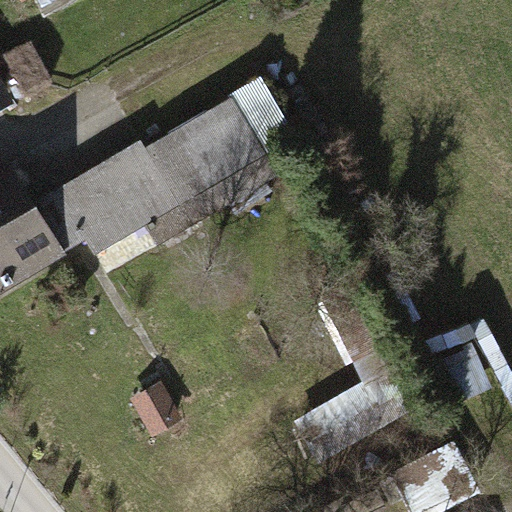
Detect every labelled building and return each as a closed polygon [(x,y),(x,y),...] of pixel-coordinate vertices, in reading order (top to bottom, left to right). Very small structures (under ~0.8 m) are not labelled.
[(0,99),(26,84),(0,42),(0,99)] [(150,141),(61,197),(102,262),(180,213),(199,243),(294,184),(242,103),(160,156),(150,141)] [(21,168),(0,179),(0,297),(71,258),(21,168)] [(359,385),(298,421),(322,463),(415,409),(361,315),(329,333),(359,385)] [(135,397),(155,436),(185,421),(165,382),(135,397)]
